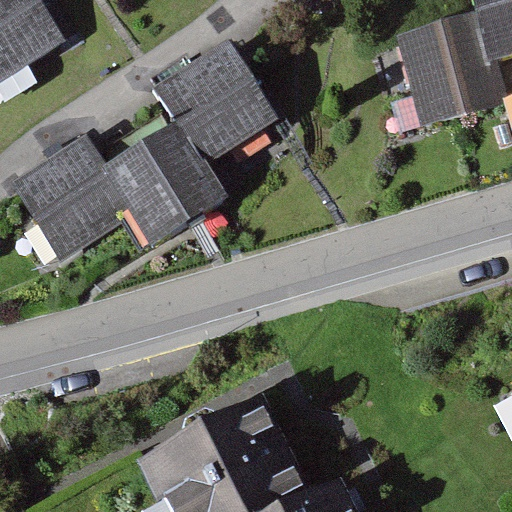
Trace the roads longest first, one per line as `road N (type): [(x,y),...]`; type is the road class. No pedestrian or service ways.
road 1 (residential): [(511,209),(0,354)]
road 2 (residential): [(0,178),(70,121),(252,0)]
